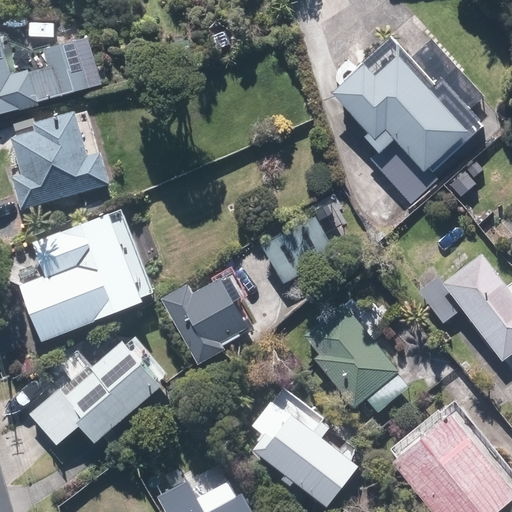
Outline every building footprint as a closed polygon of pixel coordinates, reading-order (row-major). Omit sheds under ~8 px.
[(0,115),(26,107),(33,105),(32,104),(97,83),(82,36),(64,41),(34,51),(39,66),(3,77),(0,67),(0,115)] [(372,154),(385,142),(415,176),(416,175),(470,122),(464,114),(480,98),(428,40),(405,61),(384,37),(352,63),(357,69),(326,95),(360,136),(358,138),(360,141),(372,154)] [(17,177),(7,179),(16,210),(107,184),(98,152),(83,156),(70,112),(28,124),(30,131),(6,138),(17,177)] [(471,162),(462,170),(471,180),(480,172),(471,162)] [(472,185),(459,172),(445,186),(458,198),(472,185)] [(30,247),(41,275),(15,286),(39,345),(145,303),(143,297),(151,294),(118,213),(30,247)] [(259,251),(278,288),(333,260),(313,223),(259,251)] [(431,279),(409,295),(428,319),(449,304),(489,360),(511,343),(511,308),(511,288),(507,281),(498,288),(474,255),(435,284),(431,279)] [(220,347),(247,332),(218,281),(191,297),(184,286),(156,302),(194,367),(222,351),(220,347)] [(411,381),(354,307),(310,341),(367,414),(411,381)] [(462,345),(445,325),(432,336),(449,356),(462,345)] [(77,369),(17,415),(41,447),(68,427),(82,446),(154,391),(150,385),(153,382),(136,360),(139,357),(125,339),(80,373),(77,369)] [(247,431),(257,439),(246,454),(279,478),(274,484),(284,491),(289,485),(323,511),(354,470),(317,442),(324,433),(314,425),(307,435),(267,405),(247,431)] [(443,416),(386,461),(425,511),(479,511),(503,494),(443,416)]
